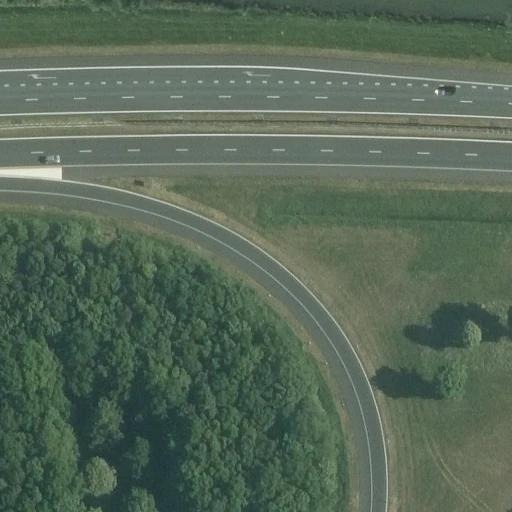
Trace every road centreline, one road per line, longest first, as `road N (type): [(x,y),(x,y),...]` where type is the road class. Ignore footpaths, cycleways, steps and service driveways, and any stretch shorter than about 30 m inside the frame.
road 1 (motorway): [(0,183),(106,195),(176,215),(247,250),(288,283),(349,359),(368,403),(378,511)]
road 2 (motorway): [(511,105),(222,97),(0,103)]
road 3 (motorway): [(0,155),(267,150),(511,157)]
